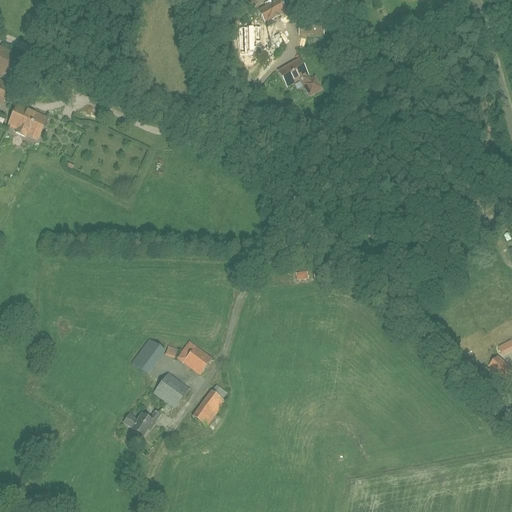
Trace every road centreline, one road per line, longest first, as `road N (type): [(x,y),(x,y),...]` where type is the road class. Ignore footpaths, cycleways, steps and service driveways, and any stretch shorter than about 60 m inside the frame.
road 1 (unclassified): [(0,30),(185,113),(240,147),(511,416)]
road 2 (unclassified): [(511,128),(474,0)]
